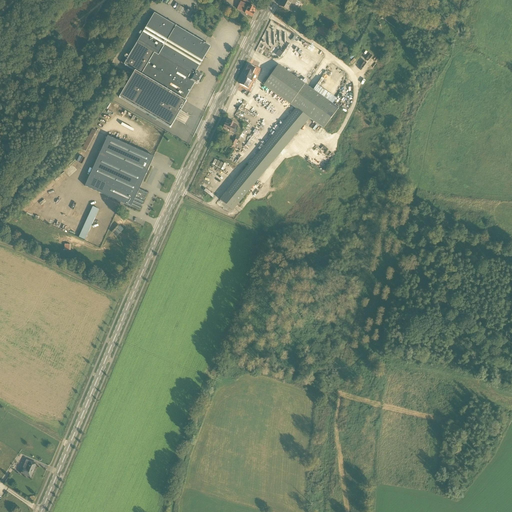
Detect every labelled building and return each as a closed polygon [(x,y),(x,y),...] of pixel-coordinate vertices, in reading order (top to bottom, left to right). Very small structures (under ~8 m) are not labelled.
[(297,1),(295,0),(283,0),(280,6),(293,13),(297,6),(295,5),(297,1)] [(255,8),(249,6),(241,1),(237,10),(253,17),(255,13),(253,13),(255,8)] [(189,17),(192,12),(176,3),(173,8),(189,17)] [(121,63),(135,71),(119,97),(170,128),(186,101),(185,100),(195,83),(197,85),(202,76),(196,72),(211,47),(151,12),(143,25),(147,27),(127,59),(124,58),(121,63)] [(309,22),(304,29),(308,32),(313,25),(309,22)] [(324,37),(328,29),(318,24),(313,31),(324,37)] [(296,109),(226,192),(220,200),(233,211),(310,118),(323,128),(339,108),(278,65),(275,69),(273,68),(271,72),(272,73),(269,78),(266,77),(263,82),(265,83),(264,85),(296,109)] [(249,65),(244,75),(251,78),(253,79),(255,75),(253,74),(255,69),(249,65)] [(239,84),(248,89),(253,79),(251,78),(244,75),(239,84)] [(225,124),(223,129),(232,133),(235,134),(237,131),(237,125),(236,125),(236,124),(233,123),(234,123),(231,122),(228,121),(226,125),(225,124)] [(96,132),(92,130),(81,150),(86,152),(96,132)] [(234,138),(230,145),(234,147),(238,140),(238,141),(240,136),(237,135),(235,139),(234,138)] [(108,136),(85,185),(131,206),(139,210),(146,193),(147,193),(139,189),(154,157),(108,136)] [(93,207),(79,238),(85,241),(99,210),(93,207)] [(30,478),(37,464),(31,461),(27,469),(23,467),(20,473),(30,478)]
